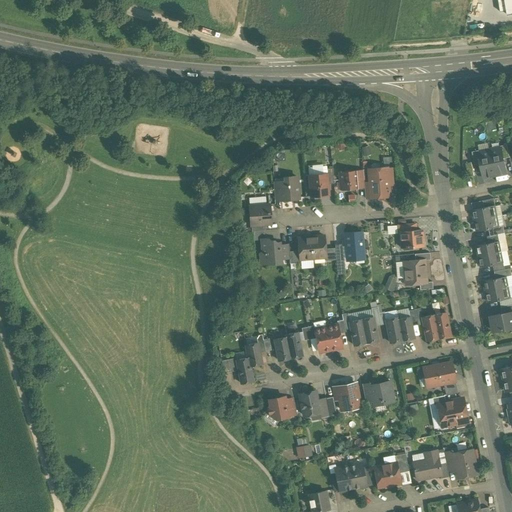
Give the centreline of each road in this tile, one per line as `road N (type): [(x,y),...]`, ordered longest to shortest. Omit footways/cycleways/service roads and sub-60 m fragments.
road 1 (secondary): [(328,75),(189,71),(0,40)]
road 2 (residential): [(473,347),(262,390)]
road 3 (track): [(0,326),(60,511)]
road 4 (residential): [(444,209),(286,229)]
road 5 (residential): [(499,484),(350,511)]
road 6 (residential): [(444,209),(473,347)]
road 7 (residential): [(474,357),(499,484)]
